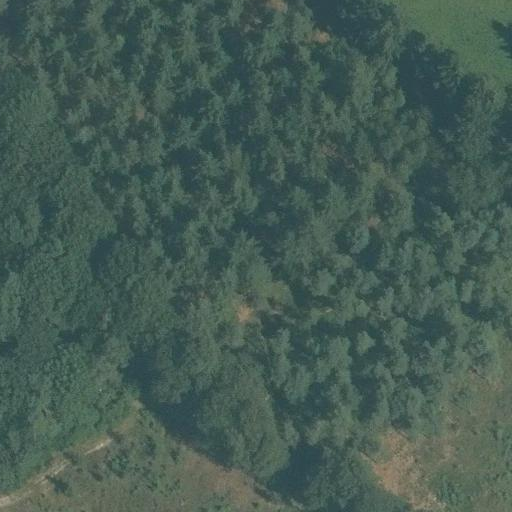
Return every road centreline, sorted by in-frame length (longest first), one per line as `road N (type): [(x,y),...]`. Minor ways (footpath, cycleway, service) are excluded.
road 1 (track): [(304,511),(246,473),(180,406),(162,400),(147,364),(0,157)]
road 2 (track): [(162,400),(0,502)]
